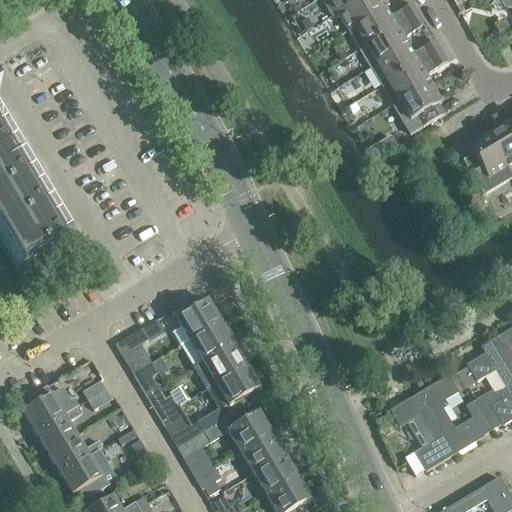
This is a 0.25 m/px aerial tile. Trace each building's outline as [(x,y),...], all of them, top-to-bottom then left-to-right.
[(319,0),(315,2),(316,2),(319,0),(331,19),(337,15),(361,0),(319,0)] [(361,0),(337,15),(348,33),(379,15),(378,14),(375,8),(377,2),(379,0),(361,0)] [(511,0),(497,0),(502,8),(506,10),(510,10),(511,10),(511,12),(511,0)] [(347,33),(358,52),(418,16),(411,6),(393,17),(387,16),(384,11),(378,14),(379,15),(348,33),(347,33)] [(369,71),(407,48),(404,44),(405,39),(424,27),(418,16),(358,52),(369,71)] [(369,71),(381,90),(387,86),(387,85),(440,54),(434,43),(415,54),(415,56),(411,56),(407,48),(369,71)] [(392,108),(398,104),(429,85),(424,78),(426,75),(428,76),(447,64),(440,54),(387,85),(387,86),(381,90),(392,108)] [(440,105),(429,85),(398,104),(409,122),(402,126),(409,137),(443,117),(437,107),(440,105)] [(511,119),(506,110),(498,115),(511,137),(511,119)] [(494,135),(487,139),(511,180),(511,179),(511,178),(511,177),(511,137),(498,115),(491,120),(496,128),(494,135)] [(67,249),(0,137),(0,246),(19,278),(67,249)] [(482,197),(511,180),(487,139),(468,150),(472,157),(462,163),(482,197)] [(180,349),(189,344),(220,325),(208,306),(210,305),(209,303),(207,304),(206,303),(176,322),(180,329),(171,334),(180,349)] [(220,325),(189,344),(202,365),(233,347),(232,346),(236,344),(228,331),(224,333),(221,328),(223,326),(222,325),(220,326),(220,325)] [(511,354),(511,353),(511,330),(490,343),(494,350),(495,350),(511,379),(511,354)] [(140,347),(148,343),(141,332),(114,348),(121,358),(139,347),(140,347)] [(511,379),(495,350),(494,350),(490,343),(480,349),(484,356),(465,368),(475,385),(494,374),(504,391),(494,397),(492,393),(474,403),(492,433),(501,428),(502,429),(511,423),(511,379)] [(233,347),(202,365),(214,387),(245,368),(245,367),(249,365),(241,353),(238,355),(234,349),(236,348),(235,346),(233,348),(233,347)] [(145,356),(140,347),(139,347),(121,358),(126,367),(145,356)] [(126,367),(132,377),(151,366),(145,356),(126,367)] [(141,386),(151,380),(157,376),(151,366),(132,377),(138,388),(141,386)] [(206,392),(225,423),(237,416),(231,407),(259,390),(247,371),(249,369),(248,368),(246,369),(245,368),(214,387),(215,387),(206,392)] [(454,457),(484,440),(483,438),(492,433),(474,403),(464,409),(471,421),(453,431),(442,412),(444,403),(457,395),(447,378),(418,396),(454,457)] [(141,386),(138,388),(145,399),(161,389),(156,388),(151,380),(141,386)] [(87,404),(105,393),(100,384),(82,395),(87,404)] [(161,389),(145,399),(152,410),(165,402),(160,394),(161,389)] [(93,414),(111,403),(105,394),(87,404),(93,414)] [(454,457),(418,396),(388,414),(399,431),(417,420),(432,445),(404,461),(415,479),(424,474),(425,475),(454,457)] [(77,410),(73,403),(59,412),(50,397),(22,414),(35,435),(77,410)] [(171,399),(165,402),(152,410),(158,421),(177,409),(171,399)] [(164,431),(183,420),(177,409),(158,421),(164,431)] [(81,417),(77,410),(35,435),(47,456),(75,439),(67,425),(81,417)] [(227,435),(240,455),(271,437),(259,418),(261,416),(260,415),(258,416),(257,415),(242,424),(237,415),(237,416),(225,423),(203,436),(209,446),(227,435)] [(189,430),(183,420),(164,431),(170,441),(189,430)] [(176,452),(203,436),(197,425),(189,430),(170,441),(176,452)] [(117,443),(120,448),(135,439),(132,433),(117,443)] [(202,451),(209,446),(203,436),(176,452),(183,462),(201,450),(202,451)] [(240,455),(253,477),(284,459),(272,439),(274,438),(273,436),(271,438),(271,437),(240,455)] [(98,445),(83,453),(75,439),(47,456),(59,477),(102,451),(98,445)] [(183,462),(189,472),(208,461),(202,451),(201,450),(183,462)] [(92,466),(106,458),(102,451),(59,477),(72,498),(100,481),(92,466)] [(253,477),(266,499),(297,480),(285,461),(287,460),(286,458),(284,459),(253,477)] [(189,472),(195,482),(214,471),(208,461),(189,472)] [(204,491),(214,485),(220,482),(214,471),(195,482),(201,493),(204,491)] [(297,481),(297,480),(266,499),(273,511),(293,511),(310,502),(298,482),(300,481),(299,480),(297,481)] [(471,511),(486,503),(490,511),(511,511),(511,503),(498,481),(445,511),(471,511)] [(219,493),(214,485),(204,491),(209,499),(219,493)] [(90,511),(137,511),(134,506),(123,511),(118,511),(111,500),(90,511)] [(143,500),(134,506),(137,511),(138,511),(147,507),(145,505),(146,505),(143,500)] [(220,511),(228,508),(223,500),(213,506),(216,511),(220,511)]
